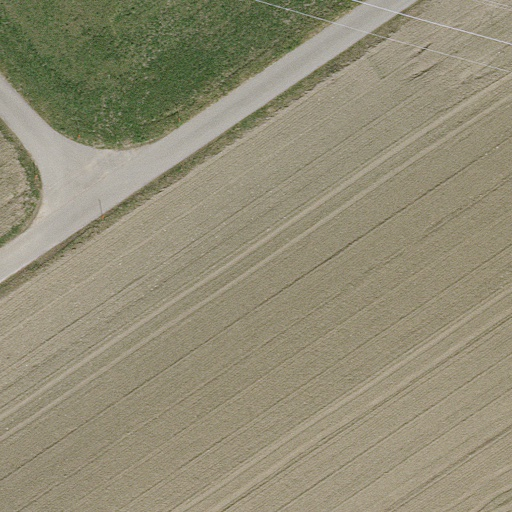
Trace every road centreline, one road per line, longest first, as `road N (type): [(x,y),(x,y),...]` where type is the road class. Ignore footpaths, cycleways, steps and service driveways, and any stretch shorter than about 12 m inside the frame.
road 1 (track): [(402,0),(0,268)]
road 2 (track): [(99,201),(0,97)]
